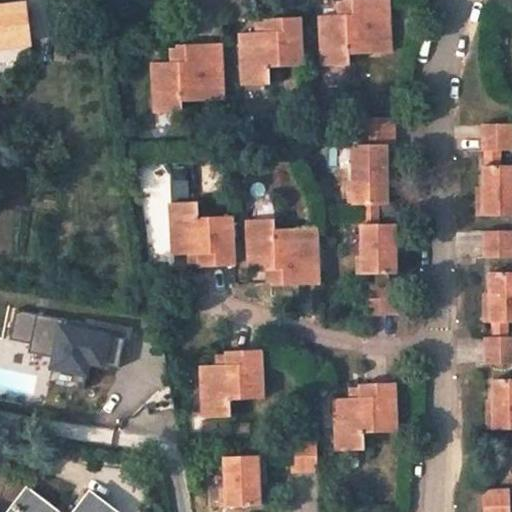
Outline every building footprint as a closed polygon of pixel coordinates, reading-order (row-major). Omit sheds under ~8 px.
[(391,51),(388,0),(347,0),(348,13),(340,14),(321,15),(323,64),(350,63),(350,54),(391,51)] [(347,0),(339,1),(340,14),(348,13),(347,0)] [(0,44),(28,41),(24,7),(0,9),(0,44)] [(257,32),(241,32),(244,84),(271,82),(271,67),(303,65),(301,16),(268,17),(268,20),(268,31),(257,32)] [(268,20),(257,20),(257,32),(268,31),(268,20)] [(172,61),(155,61),(158,111),(183,109),(183,100),(225,98),(221,41),(180,43),(180,47),(180,60),(172,61)] [(180,60),(180,47),(171,47),(172,61),(180,60)] [(354,143),(355,203),(363,202),(381,203),(385,203),(385,183),(385,142),(394,141),(392,117),(361,117),(363,143),(354,143)] [(502,150),(511,150),(511,125),(511,124),(483,125),(484,151),(502,150)] [(385,183),(396,182),(394,141),(385,142),(385,183)] [(502,150),(484,151),(484,166),(502,165),(502,150)] [(511,165),(502,165),(484,166),(485,188),(486,215),(511,215),(511,165)] [(475,188),(477,215),(486,215),(485,188),(475,188)] [(199,200),(173,201),(175,254),(191,253),(201,253),(202,263),(202,265),(233,265),(232,214),(200,215),(199,200)] [(363,214),(380,214),(381,203),(363,202),(363,214)] [(364,224),(365,224),(380,223),(380,214),(363,214),(364,224)] [(274,218),(248,219),(251,268),(268,267),(276,267),(276,280),(276,285),(319,283),(315,227),(274,227),(274,218)] [(380,223),(365,224),(365,272),(395,271),(395,253),(395,223),(380,223)] [(485,257),(511,255),(511,231),(484,233),(485,257)] [(191,253),(192,263),(202,263),(201,253),(191,253)] [(268,267),(269,280),(276,280),(276,267),(268,267)] [(511,273),(491,273),(491,293),(492,322),(511,321),(511,273)] [(394,283),(369,285),(370,311),(395,310),(394,283)] [(492,322),(491,293),(483,294),(484,322),(492,322)] [(53,319),(11,310),(7,337),(25,341),(25,353),(46,354),(43,369),(80,380),(82,365),(97,367),(98,364),(113,366),(118,339),(103,338),(102,333),(53,319)] [(511,339),(488,340),(488,365),(511,364),(511,339)] [(263,397),(260,349),(229,350),(229,353),(230,364),(218,364),(205,364),(205,416),(230,414),(230,399),(263,397)] [(229,353),(218,353),(218,364),(230,364),(229,353)] [(129,358),(132,434),(175,432),(171,356),(129,358)] [(511,379),(494,379),(495,401),(496,431),(511,429),(511,379)] [(397,431),(395,382),(361,383),(361,386),(362,396),(350,397),(336,397),(338,448),(364,447),(364,432),(397,431)] [(361,386),(349,385),(350,397),(362,396),(361,386)] [(495,401),(488,401),(488,430),(496,431),(495,401)] [(292,441),(293,471),(319,469),(318,440),(308,439),(292,441)] [(258,456),(226,457),(228,504),(259,504),(259,484),(258,456)] [(266,483),(266,456),(258,456),(259,484),(266,483)] [(146,480),(122,478),(122,493),(142,507),(146,480)] [(31,493),(28,490),(13,508),(17,511),(31,493)] [(114,511),(90,494),(75,511),(57,511),(31,493),(17,511),(13,508),(10,511),(114,511)] [(510,511),(509,493),(484,494),(485,511),(510,511)]
